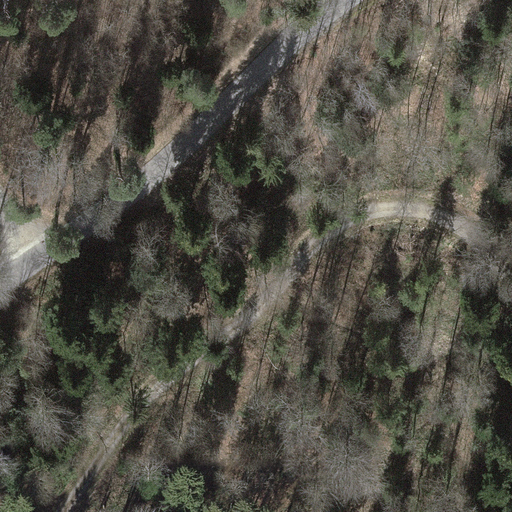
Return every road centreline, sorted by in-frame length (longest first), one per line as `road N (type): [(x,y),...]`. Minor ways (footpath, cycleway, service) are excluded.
road 1 (track): [(76,511),(192,371),(356,228),(420,220),(453,233),(511,292)]
road 2 (tertiary): [(342,0),(149,183),(0,289)]
